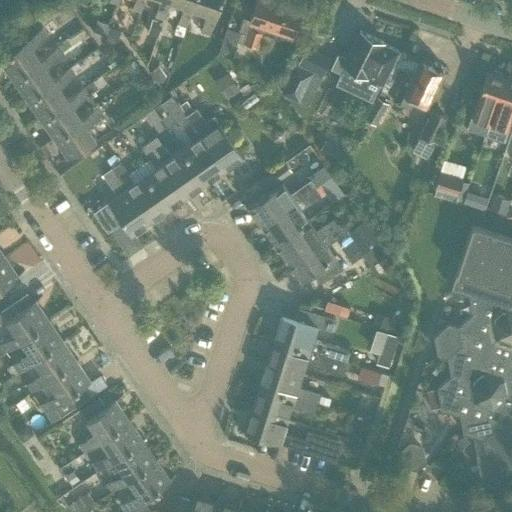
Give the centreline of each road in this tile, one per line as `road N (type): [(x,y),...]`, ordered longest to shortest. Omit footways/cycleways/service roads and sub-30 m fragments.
road 1 (residential): [(197,440),(246,302),(246,270),(226,243),(190,240),(100,302)]
road 2 (residential): [(197,440),(211,456),(397,511)]
road 3 (residential): [(0,160),(100,302)]
road 4 (residential): [(100,302),(197,440)]
